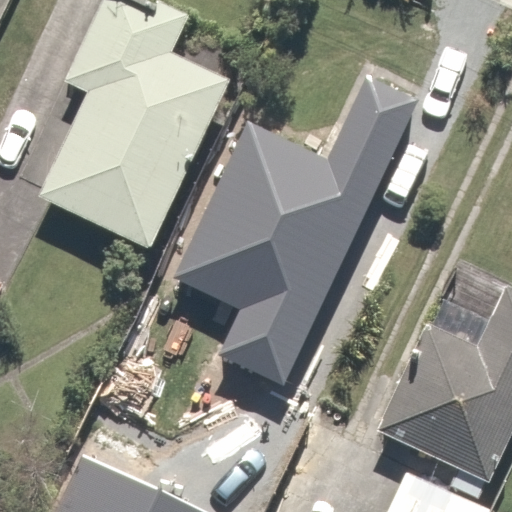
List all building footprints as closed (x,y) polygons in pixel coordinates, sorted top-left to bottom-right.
[(191,19),(152,0),(103,0),(64,83),(93,97),(43,202),(155,256),(239,80),(176,50),(191,19)] [(337,289),(426,103),(369,76),(329,159),(250,121),(212,201),(272,229),(260,253),(337,289)] [(0,334),(21,296),(0,284),(0,334)] [(495,478),(511,438),(511,291),(487,347),(424,321),(378,429),(495,478)] [(338,351),(242,301),(167,446),(264,496),(338,351)]
